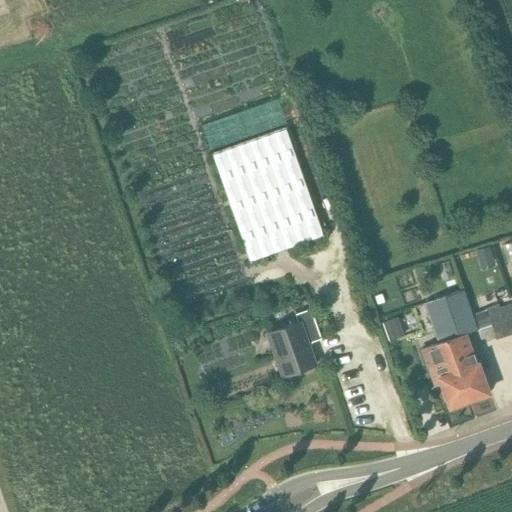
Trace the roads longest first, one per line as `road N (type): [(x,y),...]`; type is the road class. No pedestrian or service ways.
road 1 (primary): [(389,474),(316,479),(252,511)]
road 2 (primary): [(389,474),(511,429)]
